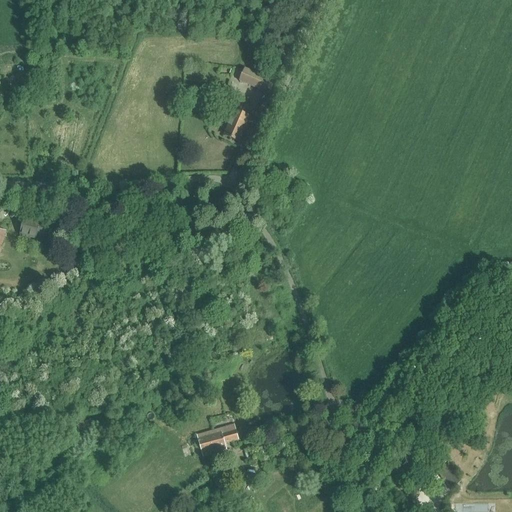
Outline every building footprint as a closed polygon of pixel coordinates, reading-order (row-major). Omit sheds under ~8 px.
[(240,82),(264,93),(270,80),(245,69),(240,82)] [(249,117),(235,111),(224,136),(238,142),(249,117)] [(24,219),(20,236),(35,239),(36,235),(45,237),(48,225),(24,219)] [(93,425),(91,420),(76,425),(79,431),(93,425)] [(203,457),(225,450),(224,444),(237,440),(236,438),(235,432),(233,427),(197,437),(203,457)] [(268,447),(258,450),(260,459),(270,456),(268,447)] [(452,487),(461,480),(448,465),(439,472),(452,487)] [(228,482),(222,475),(213,481),(219,489),(228,482)] [(237,495),(233,496),(235,502),(239,501),(241,507),(246,505),(241,489),(235,491),(237,495)]
